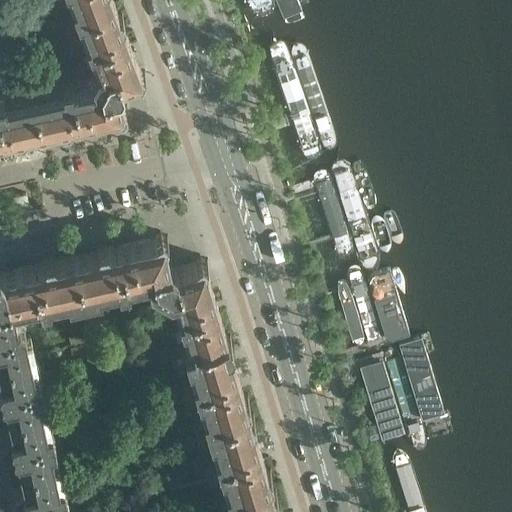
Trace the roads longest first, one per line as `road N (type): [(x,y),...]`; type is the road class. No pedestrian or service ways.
road 1 (secondary): [(332,511),(226,154)]
road 2 (residential): [(60,187),(226,154)]
road 3 (secondary): [(226,154),(165,0)]
